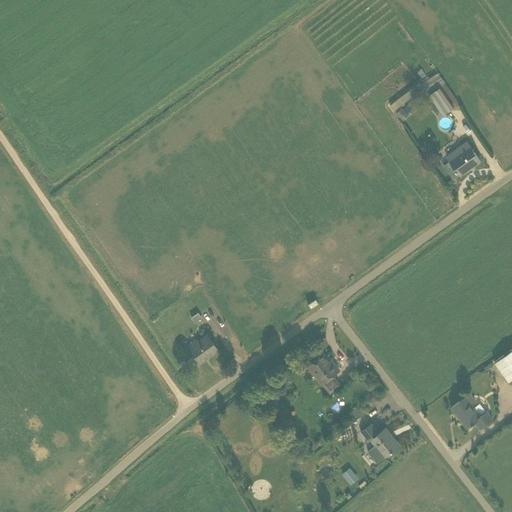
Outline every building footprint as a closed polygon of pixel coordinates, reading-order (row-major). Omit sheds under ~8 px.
[(443,115),(454,107),(460,103),(446,83),(439,72),(423,83),(421,81),(390,105),(394,111),(403,104),(424,87),(443,115)] [(409,112),(401,106),(395,115),(402,120),(409,112)] [(480,160),(466,140),(446,155),(450,160),(444,164),(454,179),(480,160)] [(307,304),(310,308),(318,303),(315,299),(307,304)] [(202,318),(198,312),(191,317),(194,323),(202,318)] [(184,348),(191,359),(193,357),(198,365),(218,350),(207,335),(197,342),(196,339),(184,348)] [(511,348),(495,361),(509,381),(511,379),(511,348)] [(333,375),(339,370),(335,364),(332,366),(322,354),(308,366),(322,384),(323,383),(330,393),(341,385),(333,375)] [(280,398),(274,390),(264,398),(270,406),(280,398)] [(487,410),(480,416),(471,404),(475,401),(470,393),(451,407),(467,427),(474,421),(480,429),(494,419),(487,410)] [(379,433),(371,423),(361,431),(369,441),(371,439),(385,456),(398,446),(390,435),(391,434),(385,427),(379,433)] [(342,473),(351,484),(359,477),(350,466),(342,473)]
